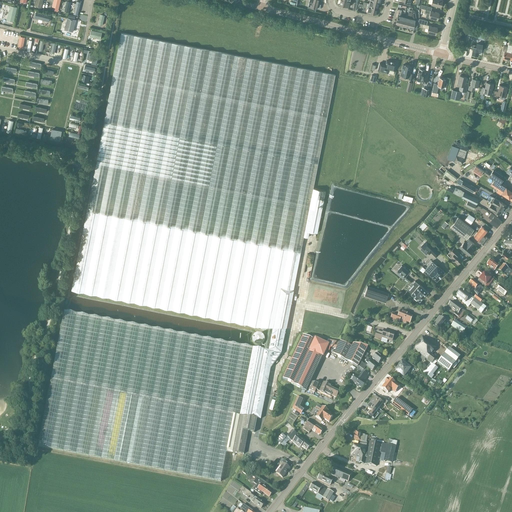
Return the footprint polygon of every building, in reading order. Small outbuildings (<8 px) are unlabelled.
[(59,0),(51,0),(50,8),(57,9),(59,0)] [(309,0),(307,6),(316,8),(318,4),(318,0),(309,0)] [(364,2),(363,5),(379,9),(381,3),(371,0),(370,4),(364,2)] [(70,4),(64,2),(62,10),(68,11),(70,4)] [(363,5),(363,7),(368,9),(367,12),(377,15),(379,9),(363,5)] [(420,5),(419,8),(426,9),(425,13),(430,14),(429,17),(438,20),(438,19),(439,19),(440,19),(440,17),(440,16),(439,16),(439,13),(432,11),(433,8),(420,5)] [(6,21),(12,23),(15,11),(8,10),(6,21)] [(402,26),(402,25),(404,17),(400,16),(402,10),(400,10),(396,25),(396,24),(402,25),(402,26)] [(412,11),(412,12),(408,28),(411,29),(411,28),(414,28),(413,29),(414,29),(414,28),(417,29),(418,23),(419,20),(416,19),(415,11),(412,11)] [(409,12),(407,18),(404,17),(402,25),(405,26),(404,27),(408,28),(412,12),(409,12)] [(32,19),(47,22),(48,17),(33,14),(32,19)] [(419,19),(419,20),(418,23),(424,25),(423,28),(429,29),(428,33),(436,35),(438,28),(426,25),(428,21),(419,19)] [(64,32),(71,33),(73,24),(66,22),(64,32)] [(484,40),(485,36),(468,32),(467,38),(473,39),(474,38),(484,40)] [(64,311),(38,447),(221,482),(227,451),(233,452),(240,416),(250,418),(251,417),(257,418),(261,419),(271,368),(272,367),(281,354),(294,290),(281,287),(293,289),(304,236),(308,237),(309,231),(317,233),(323,205),(323,203),(326,191),(313,188),(335,75),(335,74),(329,73),(197,47),(122,33),(71,290),(134,302),(269,328),(264,350),(127,323),(64,311)] [(478,57),(479,52),(481,53),(483,45),(477,44),(476,46),(473,45),(472,51),(473,51),(472,55),(478,57)] [(396,64),(396,63),(387,60),(386,64),(380,63),(378,71),(388,73),(389,69),(394,71),(395,67),(396,67),(397,64),(396,64)] [(410,66),(405,65),(403,65),(400,75),(409,77),(408,78),(412,79),(414,74),(410,73),(412,67),(410,66)] [(427,83),(429,73),(424,71),(424,70),(419,69),(417,80),(420,81),(420,82),(427,83)] [(466,78),(459,76),(458,81),(457,81),(456,85),(459,86),(458,91),(465,92),(466,85),(464,85),(466,78)] [(444,82),(445,79),(439,78),(438,85),(436,85),(437,84),(434,84),(432,92),(437,93),(438,88),(443,89),(443,86),(446,87),(447,83),(444,82)] [(469,86),(468,90),(473,91),(474,89),(475,86),(478,87),(479,80),(472,79),(471,87),(469,86)] [(482,87),(480,94),(484,95),(485,93),(491,94),(494,84),(486,82),(485,87),(482,87)] [(495,91),(494,96),(497,97),(498,94),(501,95),(500,99),(504,100),(507,87),(500,85),(498,92),(495,91)] [(461,92),(452,90),(451,98),(459,100),(461,92)] [(502,116),(499,121),(504,124),(507,119),(502,116)] [(452,146),(447,159),(449,160),(454,162),(459,148),(454,147),(452,146)] [(466,151),(459,148),(454,162),(462,164),(466,151)] [(476,166),(472,171),(480,177),(484,171),(476,166)] [(490,176),(495,179),(502,184),(506,179),(493,170),(490,176)] [(509,199),(511,200),(511,194),(511,191),(506,187),(502,184),(495,179),(491,185),(499,190),(499,189),(503,192),(501,194),(509,199)] [(476,187),(463,180),(460,185),(473,192),(476,187)] [(455,188),(453,193),(468,200),(476,204),(479,199),(455,188)] [(492,197),(490,202),(491,203),(503,210),(506,205),(498,200),(493,197),(492,197)] [(468,200),(466,206),(474,209),(476,204),(468,200)] [(489,206),(488,208),(491,210),(500,215),(503,210),(491,203),(489,206)] [(490,221),(497,227),(501,221),(495,215),(494,216),(491,213),(488,217),(491,220),(490,221)] [(474,219),(468,215),(464,221),(470,225),(474,219)] [(473,228),(458,216),(450,226),(466,238),(473,228)] [(475,236),(484,244),(488,238),(485,235),(488,231),(482,227),(475,236)] [(511,230),(503,243),(511,249),(511,230)] [(464,242),(459,247),(468,255),(473,249),(471,247),(474,244),(468,239),(465,243),(464,242)] [(427,240),(421,246),(429,254),(431,252),(436,257),(440,253),(427,240)] [(451,254),(450,256),(451,256),(450,257),(454,261),(455,260),(458,263),(462,259),(457,254),(459,252),(454,247),(450,251),(449,252),(451,254)] [(500,255),(507,260),(510,255),(504,251),(500,255)] [(491,260),(487,265),(491,268),(490,270),(493,272),(496,269),(503,275),(508,268),(503,264),(500,268),(491,260)] [(437,265),(432,261),(425,270),(429,274),(437,281),(445,272),(437,265)] [(405,278),(409,272),(401,266),(397,271),(405,278)] [(511,271),(508,268),(503,275),(507,278),(508,277),(511,273),(511,272),(511,271)] [(480,270),(476,275),(480,278),(479,280),(486,285),(487,284),(490,280),(492,282),(493,280),(480,270)] [(472,280),(468,284),(474,289),(473,291),(478,295),(483,289),(472,280)] [(415,281),(413,283),(415,284),(409,291),(412,293),(411,293),(415,296),(414,298),(417,300),(418,299),(419,300),(427,291),(419,284),(415,281)] [(500,285),(496,290),(504,296),(508,291),(500,285)] [(367,286),(364,296),(385,303),(388,293),(367,286)] [(461,290),(456,296),(463,301),(461,303),(467,308),(470,304),(481,314),(486,308),(480,303),(476,299),(475,299),(473,301),(469,297),(461,290)] [(452,301),(448,306),(455,312),(454,314),(458,317),(464,310),(461,309),(452,301)] [(398,316),(393,314),(390,320),(399,323),(400,321),(406,324),(407,322),(410,323),(413,316),(405,312),(401,310),(401,311),(398,316)] [(467,316),(466,318),(471,323),(472,322),(474,319),(469,314),(467,316)] [(438,329),(444,322),(443,320),(439,317),(433,324),(438,329)] [(455,320),(451,326),(462,334),(467,328),(455,320)] [(386,337),(392,340),(394,333),(383,329),(382,332),(376,330),(374,337),(380,339),(381,337),(385,339),(386,337)] [(252,340),(252,341),(252,342),(252,343),(252,344),(253,344),(253,345),(254,345),(254,346),(255,346),(255,347),(256,347),(257,347),(258,347),(259,347),(260,347),(261,347),(262,346),(263,345),(264,344),(264,343),(264,342),(265,342),(265,341),(265,340),(264,340),(264,339),(264,338),(263,337),(262,336),(261,335),(260,335),(259,335),(258,335),(257,335),(256,335),(255,335),(255,336),(254,336),(254,337),(253,337),(253,338),(252,338),(252,339),(252,340)] [(291,382),(312,340),(304,335),(283,378),(291,382)] [(422,337),(413,349),(422,356),(426,359),(430,363),(434,357),(431,354),(436,348),(422,337)] [(313,339),(312,340),(291,382),(291,384),(305,390),(326,347),(327,345),(321,343),(313,339)] [(334,355),(345,360),(351,347),(340,342),(339,343),(323,340),(321,343),(327,345),(326,347),(336,349),(334,355)] [(351,347),(345,360),(357,367),(358,366),(360,361),(367,347),(352,344),(351,347)] [(437,363),(448,372),(451,367),(455,362),(459,357),(448,348),(437,363)] [(378,352),(372,359),(378,364),(379,363),(380,363),(381,361),(382,359),(379,356),(380,354),(378,352)] [(368,359),(366,362),(368,364),(366,366),(372,371),(376,366),(368,359)] [(401,363),(395,370),(404,377),(410,370),(410,369),(412,365),(408,362),(406,364),(405,364),(404,365),(401,363)] [(430,363),(422,372),(429,377),(437,368),(432,364),(430,363)] [(355,375),(351,381),(356,384),(356,385),(356,386),(357,387),(358,387),(359,386),(362,388),(366,382),(364,381),(367,376),(362,373),(359,378),(355,375)] [(387,379),(384,383),(386,384),(382,389),(387,393),(391,389),(396,392),(400,387),(393,381),(392,382),(389,379),(389,380),(387,379)] [(312,382),(308,390),(315,393),(316,390),(330,397),(331,395),(336,397),(339,392),(339,391),(330,387),(323,383),(323,384),(316,381),(314,383),(312,382)] [(292,408),(296,411),(299,413),(301,414),(305,409),(302,407),(305,399),(298,396),(292,408)] [(373,399),(370,402),(378,408),(382,403),(385,405),(387,402),(382,398),(380,402),(375,398),(373,399)] [(397,398),(392,404),(408,416),(413,410),(397,398)] [(374,413),(378,408),(370,402),(368,405),(369,406),(367,408),(372,411),(369,415),(375,419),(377,415),(374,413)] [(322,407),(320,411),(316,417),(321,421),(322,421),(323,418),(329,422),(333,417),(333,416),(333,417),(329,414),(330,413),(331,413),(328,411),(322,407)] [(233,452),(237,453),(244,454),(248,431),(254,433),(257,418),(251,417),(250,418),(240,416),(233,452)] [(305,426),(303,429),(308,433),(311,429),(320,435),(323,430),(309,421),(307,424),(305,423),(303,425),(305,426)] [(297,434),(292,430),(286,437),(298,448),(301,445),(306,451),(310,446),(302,439),(300,441),(295,436),(297,434)] [(366,446),(367,442),(366,442),(368,436),(364,435),(360,434),(361,433),(355,431),(354,440),(362,441),(361,445),(366,446)] [(278,438),(276,440),(280,444),(281,443),(284,439),(285,438),(281,435),(279,438),(278,438)] [(363,464),(364,457),(366,457),(365,464),(376,466),(381,444),(369,442),(367,453),(365,453),(367,447),(353,444),(350,456),(360,458),(359,463),(363,464)] [(396,446),(388,444),(387,444),(382,443),(380,453),(385,454),(384,460),(393,462),(396,446)] [(283,464),(276,473),(283,478),(289,469),(291,466),(283,460),(281,463),(283,464)] [(334,468),(331,474),(340,479),(345,480),(348,482),(351,475),(334,468)] [(320,474),(317,479),(330,485),(333,479),(328,477),(328,478),(320,474)] [(253,490),(261,495),(262,493),(269,498),(273,492),(264,485),(265,483),(256,478),(253,483),(256,485),(253,490)] [(313,483),(309,489),(318,494),(323,497),(326,491),(313,483)] [(249,496),(253,499),(255,496),(245,489),(242,487),(240,490),(241,491),(243,492),(242,493),(248,497),(249,496)] [(323,497),(322,498),(328,502),(329,500),(332,496),(333,493),(327,489),(326,491),(323,497)] [(251,502),(260,509),(263,505),(254,498),(251,502)]
